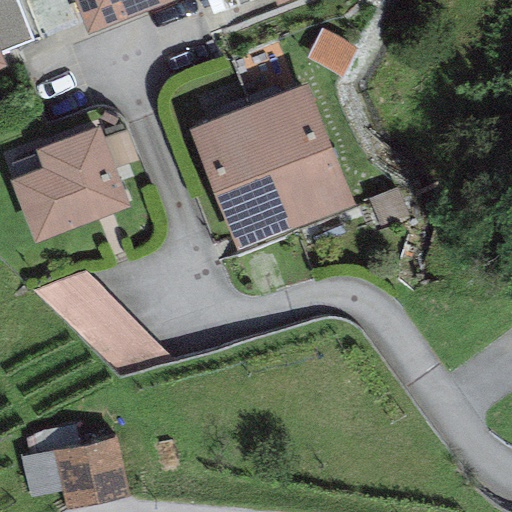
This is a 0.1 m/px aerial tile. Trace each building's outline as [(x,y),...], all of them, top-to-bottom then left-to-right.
[(0,0),(0,51),(1,54),(32,41),(15,0),(0,0)] [(72,0),(87,36),(177,0),(72,0)] [(340,77),(355,50),(321,31),(306,59),(340,77)] [(214,194),(332,149),(307,85),(189,132),(214,194)] [(35,152),(41,170),(10,182),(34,244),(129,208),(99,127),(35,152)] [(332,149),(214,194),(236,251),(354,207),(332,149)] [(406,216),(395,189),(368,199),(379,227),(406,216)] [(84,272),(34,292),(114,368),(166,356),(84,272)] [(32,448),(34,498),(129,493),(127,444),(32,448)]
